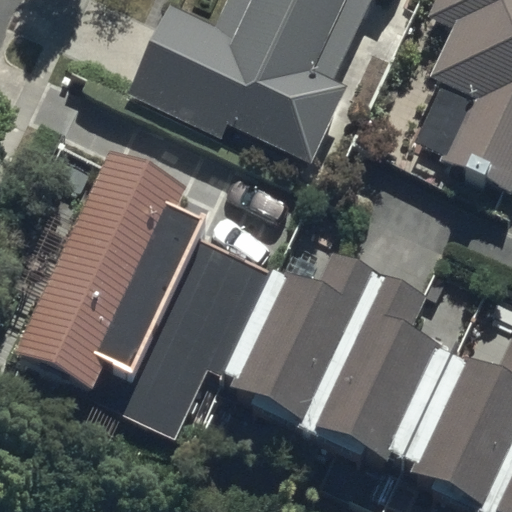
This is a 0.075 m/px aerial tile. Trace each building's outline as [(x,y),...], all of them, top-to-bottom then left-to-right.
[(166,0),(162,0),(123,83),(305,167),(344,83),(311,67),(342,0),(222,0),(212,21),(166,0)] [(511,174),(511,0),(425,0),(422,6),(450,19),(425,73),(464,91),(434,153),(506,187),(511,174)] [(6,364),(167,432),(243,253),(204,237),(210,222),(169,205),(178,185),(97,151),(6,364)] [(208,403),(295,442),(365,286),(315,264),(304,288),(267,271),(208,403)] [(365,286),(295,442),(378,479),(438,346),(406,332),(416,309),(365,286)] [(390,502),(412,511),(483,511),(511,448),(511,342),(497,336),(488,357),(460,345),(390,502)] [(511,511),(511,448),(483,511),(511,511)]
